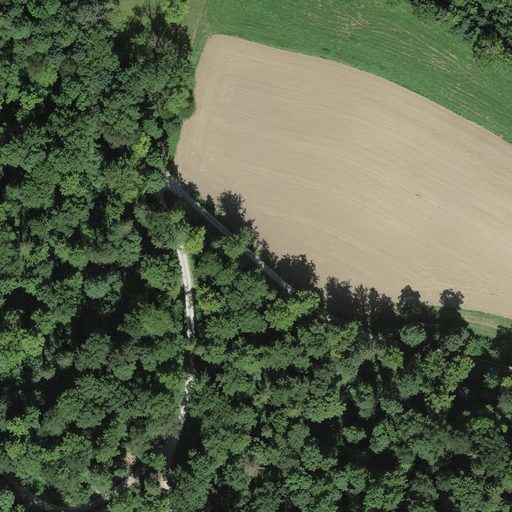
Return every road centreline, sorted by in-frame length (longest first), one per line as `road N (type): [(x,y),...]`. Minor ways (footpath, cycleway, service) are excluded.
road 1 (track): [(511,371),(363,340),(154,181)]
road 2 (track): [(154,181),(184,257),(193,316),(191,380),(169,446)]
road 3 (track): [(57,18),(79,81),(120,151),(154,181)]
road 4 (track): [(0,155),(76,207),(154,181)]
road 5 (track): [(37,501),(83,508),(169,446)]
